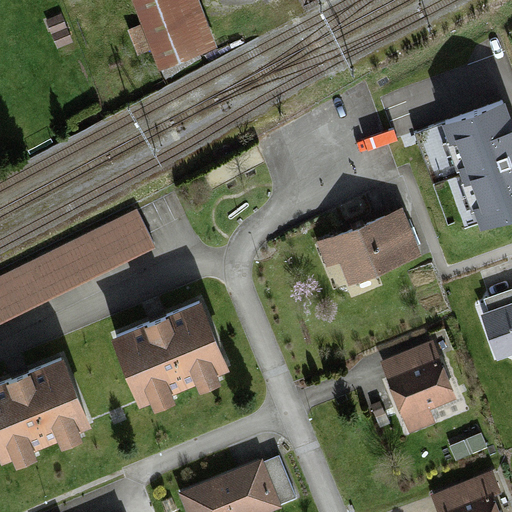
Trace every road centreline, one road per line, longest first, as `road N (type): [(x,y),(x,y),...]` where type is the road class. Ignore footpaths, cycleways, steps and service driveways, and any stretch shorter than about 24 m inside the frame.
road 1 (residential): [(333,511),(239,278),(244,243),(283,197),(283,166),(270,134)]
road 2 (unknown): [(0,307),(181,227),(207,233),(237,265)]
